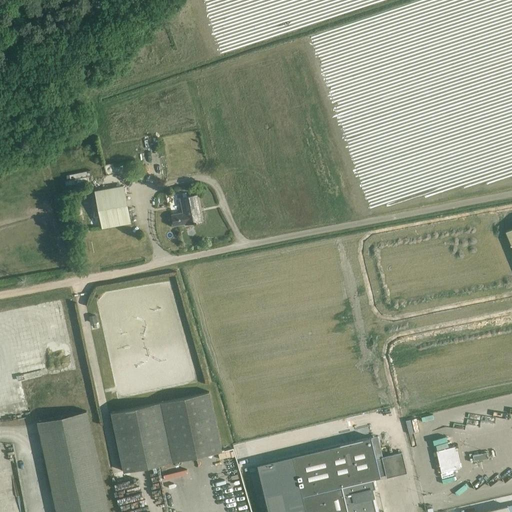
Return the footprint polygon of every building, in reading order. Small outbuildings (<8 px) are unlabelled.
[(71,174),(71,182),(77,182),(77,180),(89,180),(88,174),(71,174)] [(131,223),(129,213),(124,187),(96,192),(102,228),(131,223)] [(201,221),(200,211),(197,195),(181,198),(184,211),(172,213),(174,225),(186,223),(186,224),(201,221)] [(89,317),(90,324),(97,323),(95,315),(89,317)] [(124,471),(222,451),(209,391),(111,412),(124,471)] [(38,421),(40,432),(57,511),(108,511),(87,411),(38,421)] [(434,438),(436,448),(448,446),(446,436),(434,438)] [(371,437),(258,464),(269,511),(376,511),(371,490),(376,489),(373,479),(381,477),(371,437)] [(454,447),(436,451),(441,472),(459,468),(458,464),(460,463),(457,451),(455,451),(454,447)] [(406,471),(400,450),(380,455),(386,476),(406,471)] [(474,461),(488,459),(487,452),(473,455),(474,461)] [(426,508),(427,511),(449,511),(447,503),(426,508)]
